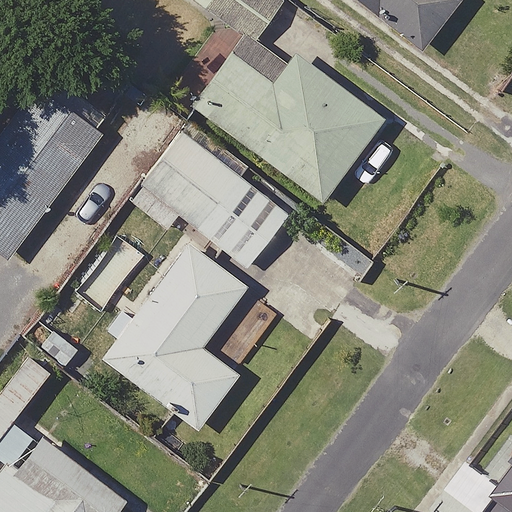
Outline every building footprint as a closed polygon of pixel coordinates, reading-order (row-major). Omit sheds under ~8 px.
[(279,0),(195,0),(250,40),(279,0)] [(353,0),(417,47),(451,0),(353,0)] [(269,78),(228,47),(187,99),(317,198),(381,115),(292,48),(269,78)] [(36,81),(0,129),(0,252),(4,256),(100,129),(36,81)] [(285,211),(178,128),(136,180),(243,264),(285,211)] [(244,280),(184,235),(96,352),(195,426),(236,370),(198,342),(244,280)] [(0,427),(47,368),(26,351),(0,383),(0,427)] [(25,425),(0,457),(0,511),(112,511),(122,499),(25,425)] [(511,511),(511,465),(477,511),(511,511)]
